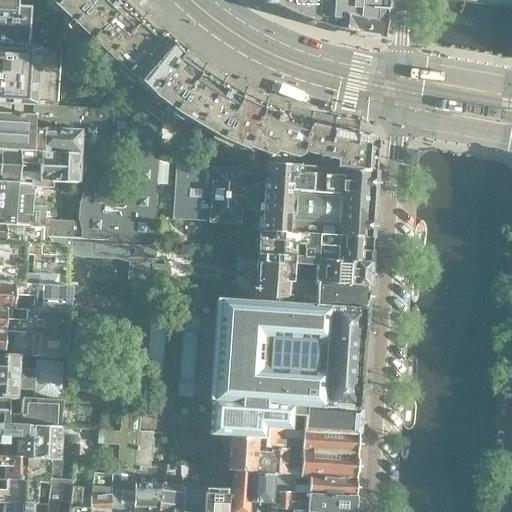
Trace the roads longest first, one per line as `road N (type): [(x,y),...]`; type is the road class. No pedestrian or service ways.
road 1 (residential): [(399,90),(363,511)]
road 2 (tertiary): [(190,0),(269,55),(399,90)]
road 3 (tertiary): [(399,90),(437,127),(511,131)]
